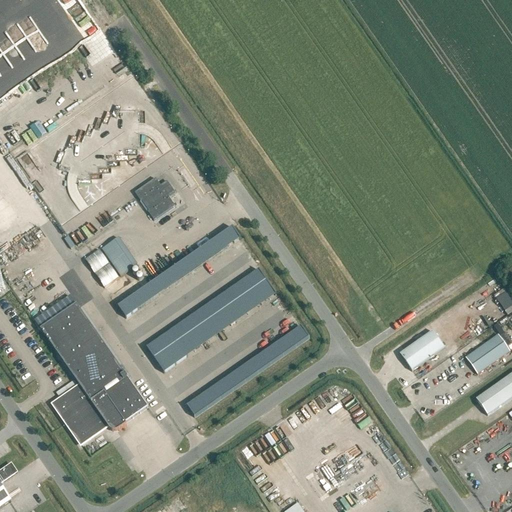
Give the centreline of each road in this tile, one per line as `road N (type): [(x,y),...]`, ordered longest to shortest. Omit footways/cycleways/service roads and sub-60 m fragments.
road 1 (unclassified): [(112,511),(348,347)]
road 2 (unclassified): [(348,347),(226,173)]
road 3 (unclassified): [(461,511),(348,347)]
road 4 (unclassified): [(85,511),(0,390)]
